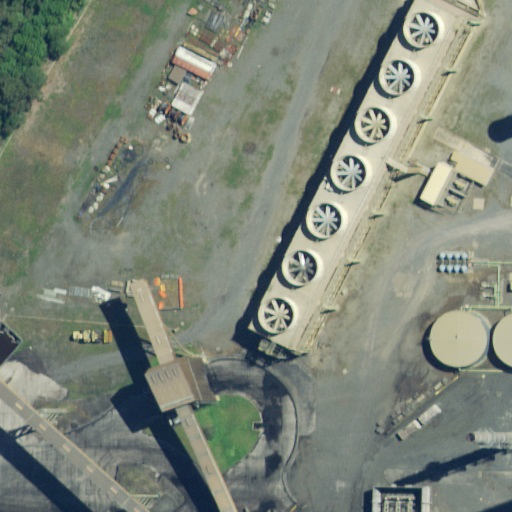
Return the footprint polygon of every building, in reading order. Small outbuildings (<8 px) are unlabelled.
[(416,0),(245,331),(299,358),(480,8),(465,0),(416,0)] [(494,170),(456,150),(451,159),(461,163),(457,171),(486,186),(494,170)] [(456,169),(442,162),(425,199),(439,206),(456,169)] [(468,363),(477,359),(483,353),(487,345),(489,336),(487,327),(483,319),(477,312),(468,309),(459,307),(450,309),(441,314),(435,322),(432,331),(432,341),(435,350),(441,357),(450,362),(459,364),(468,363)] [(511,310),(507,312),(500,320),(496,330),(496,340),(499,350),(505,359),(511,363),(511,310)] [(174,407),(186,403),(200,398),(211,394),(195,349),(185,352),(170,357),(158,362),(174,407)]
